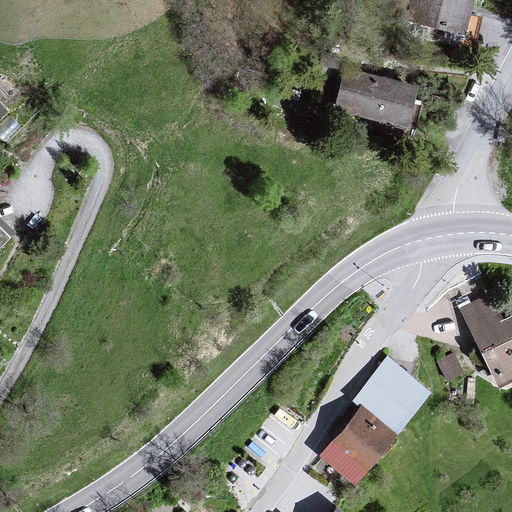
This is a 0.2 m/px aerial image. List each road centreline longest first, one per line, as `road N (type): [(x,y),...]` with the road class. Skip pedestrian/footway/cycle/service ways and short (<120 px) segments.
road 1 (secondary): [(420,239),(341,282),(170,444),(75,511)]
road 2 (residential): [(260,511),(374,333),(415,284),(420,239)]
road 3 (unclassified): [(457,232),(457,190),(511,69)]
